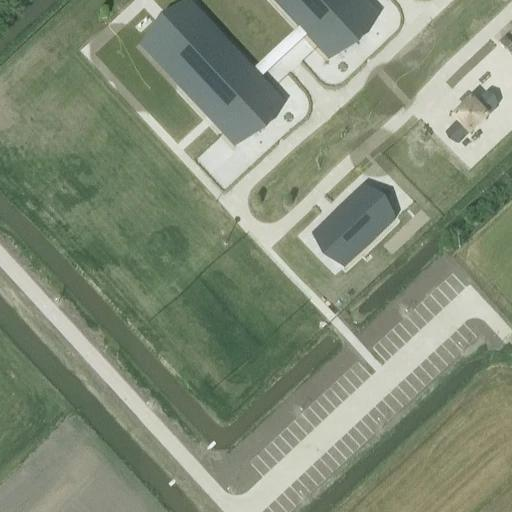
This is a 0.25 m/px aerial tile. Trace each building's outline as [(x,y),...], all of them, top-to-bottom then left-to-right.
[(270,0),(300,32),(305,38),(327,61),(359,32),(348,21),(364,6),(357,0),(270,0)] [(191,6),(145,49),(224,135),(240,121),(250,133),(282,104),(260,80),(255,75),(191,6)] [(300,32),(255,75),(260,80),(305,38),(300,32)] [(495,110),(484,98),(447,132),(458,144),(495,110)] [(393,222),(364,191),(314,237),(343,268),(393,222)]
